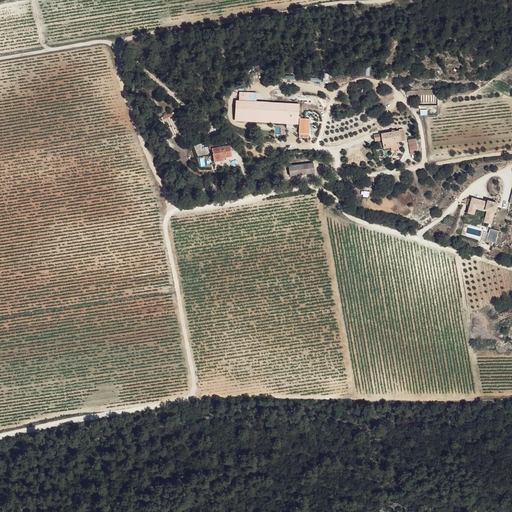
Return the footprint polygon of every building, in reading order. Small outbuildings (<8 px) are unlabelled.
[(438,102),(438,89),(419,90),(419,103),(438,102)] [(299,104),(236,99),(235,119),(297,123),(299,104)] [(311,118),(301,118),(299,132),(311,133),(311,118)] [(407,128),(375,132),(379,146),(392,144),(393,151),(401,149),(400,143),(410,140),(407,128)] [(417,139),(410,140),(411,156),(419,154),(417,139)] [(230,144),(212,147),(214,162),(232,156),(230,144)] [(222,172),(221,178),(235,182),(243,183),(246,173),(234,171),(235,166),(218,163),(217,171),(222,172)] [(314,163),(290,166),(291,175),(315,173),(314,163)] [(235,182),(221,178),(220,186),(233,189),(235,182)] [(493,201),(473,196),(469,209),(475,211),(476,205),(489,208),(487,216),(493,217),(495,210),(496,210),(498,201),(493,200),(493,201)] [(500,229),(491,227),(489,238),(497,240),(500,229)]
